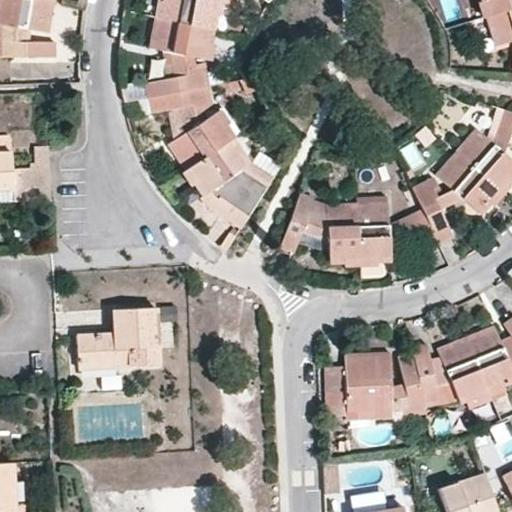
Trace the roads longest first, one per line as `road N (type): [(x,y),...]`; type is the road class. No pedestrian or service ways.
road 1 (residential): [(304,511),(294,328),(306,307),(426,297),(511,250)]
road 2 (residential): [(110,0),(102,65),(116,154),(144,213),(209,260)]
road 3 (residential): [(0,271),(20,269),(40,288),(43,333),(0,344)]
